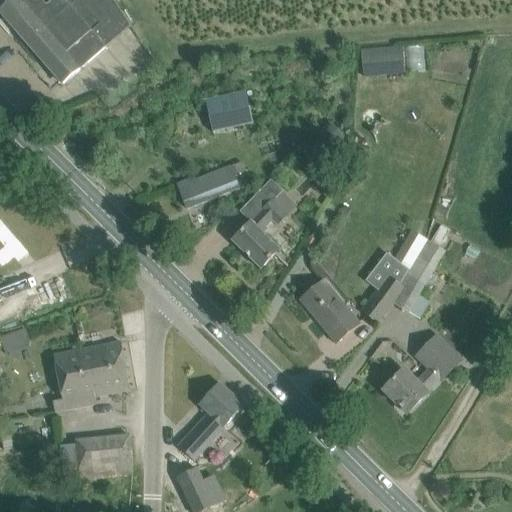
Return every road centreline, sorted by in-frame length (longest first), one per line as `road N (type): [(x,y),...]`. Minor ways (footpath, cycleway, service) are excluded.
road 1 (tertiary): [(406,511),(178,287)]
road 2 (tertiary): [(178,287),(0,109)]
road 3 (unclassified): [(151,511),(154,341),(162,303),(178,287)]
road 4 (track): [(397,503),(511,312)]
